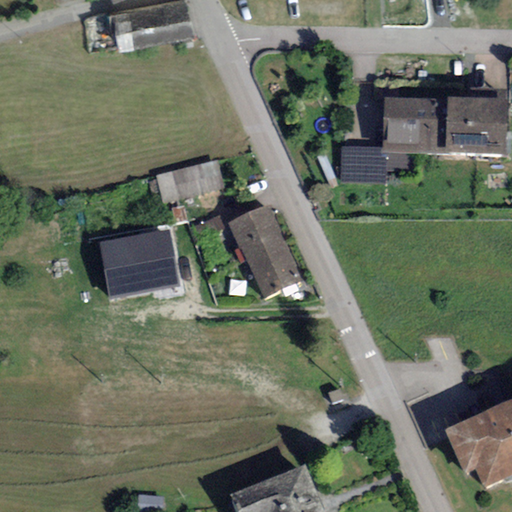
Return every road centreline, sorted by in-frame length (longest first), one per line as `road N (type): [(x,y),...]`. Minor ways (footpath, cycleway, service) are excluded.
road 1 (tertiary): [(220,40),(435,511)]
road 2 (residential): [(220,40),(511,42)]
road 3 (residential): [(160,0),(0,37)]
